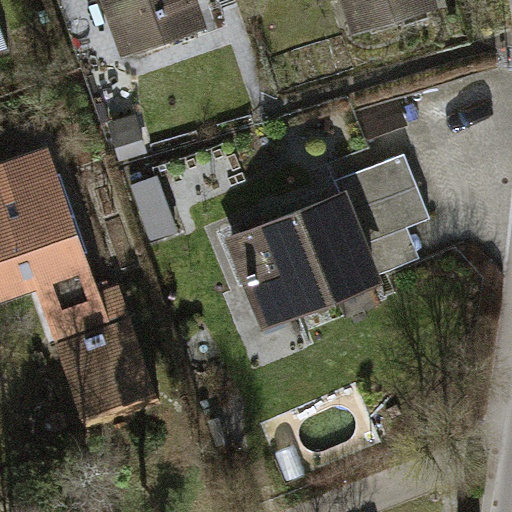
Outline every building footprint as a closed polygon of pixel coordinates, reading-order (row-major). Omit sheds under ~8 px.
[(113,0),(130,48),(200,23),(192,0),(113,0)] [(432,3),(431,0),(351,0),(360,26),(432,3)] [(0,52),(10,49),(0,21),(0,52)] [(406,122),(397,100),(357,112),(368,138),(406,122)] [(0,294),(38,282),(82,267),(85,275),(81,276),(89,301),(94,299),(104,331),(73,341),(100,419),(150,401),(124,324),(110,328),(107,320),(127,313),(119,288),(99,294),(88,263),(85,264),(55,177),(57,176),(48,149),(0,164),(0,294)] [(432,216),(406,152),(336,180),(342,193),(234,237),(253,284),(275,275),(291,314),(376,279),(374,275),(362,244),(409,225),(432,216)] [(154,239),(179,230),(159,175),(135,184),(154,239)] [(421,257),(409,225),(362,244),(374,275),(421,257)] [(88,422),(100,419),(73,341),(104,331),(94,299),(89,301),(81,276),(85,275),(82,267),(38,282),(88,422)]
